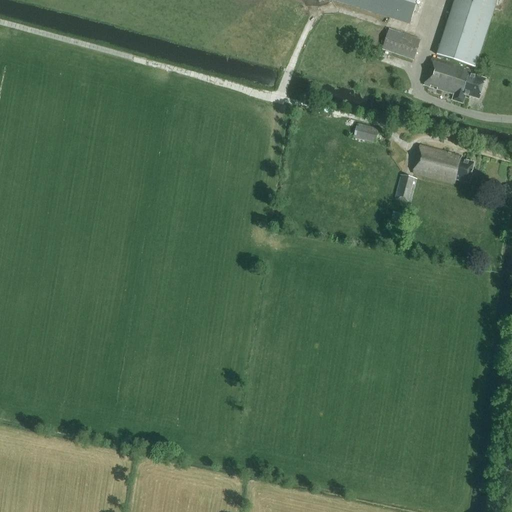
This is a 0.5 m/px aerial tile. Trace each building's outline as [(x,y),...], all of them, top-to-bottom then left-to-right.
[(330,0),(409,25),(416,0),(330,0)] [(454,0),(437,55),(475,68),(497,0),(454,0)] [(413,61),(421,40),(389,29),(382,50),(413,61)] [(475,72),(439,60),(433,58),(430,67),(433,68),(430,77),(427,76),(424,85),(454,95),(452,100),(463,104),(466,95),(479,100),(486,80),(474,76),(475,72)] [(353,138),(375,143),(378,129),(357,124),(353,138)] [(451,154),(448,154),(448,153),(421,145),(414,174),(455,184),(456,181),(469,184),(474,163),(461,160),(462,156),(451,153),(451,154)] [(395,199),(411,203),(417,179),(401,175),(395,199)] [(407,215),(393,212),(390,225),(404,228),(407,215)]
